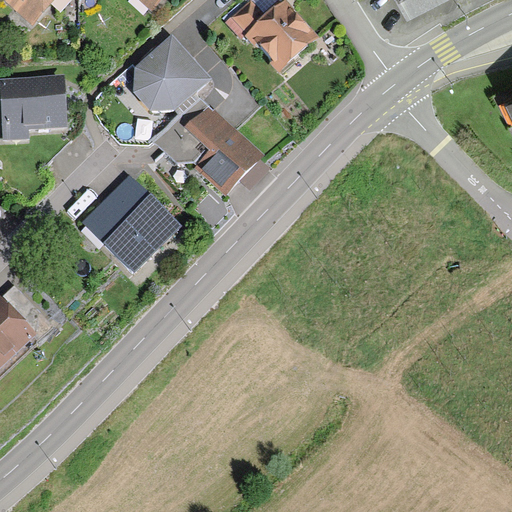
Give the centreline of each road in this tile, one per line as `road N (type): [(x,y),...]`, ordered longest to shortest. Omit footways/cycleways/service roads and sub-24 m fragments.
road 1 (tertiary): [(0,481),(386,90)]
road 2 (residential): [(386,90),(511,219)]
road 3 (tertiary): [(396,81),(511,14)]
